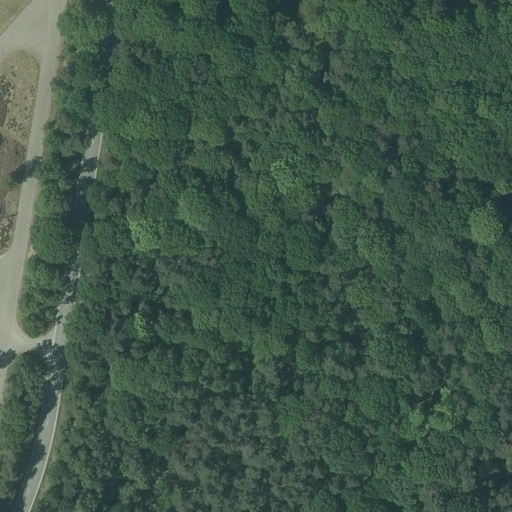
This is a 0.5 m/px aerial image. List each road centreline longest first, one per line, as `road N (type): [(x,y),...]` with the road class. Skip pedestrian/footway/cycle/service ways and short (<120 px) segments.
road 1 (track): [(463,511),(230,0)]
road 2 (unclassified): [(28,511),(111,0)]
road 3 (unknown): [(10,335),(62,0)]
